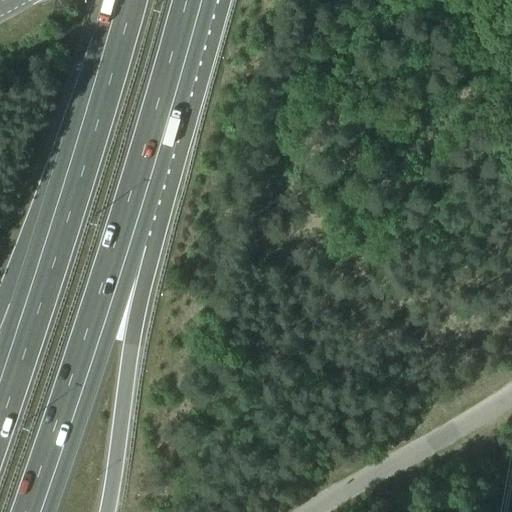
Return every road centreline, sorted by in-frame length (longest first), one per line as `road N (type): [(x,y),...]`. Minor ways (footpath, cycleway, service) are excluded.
road 1 (motorway): [(31,511),(123,245),(193,0)]
road 2 (motorway): [(122,0),(0,397)]
road 3 (unclassified): [(316,511),(511,399)]
